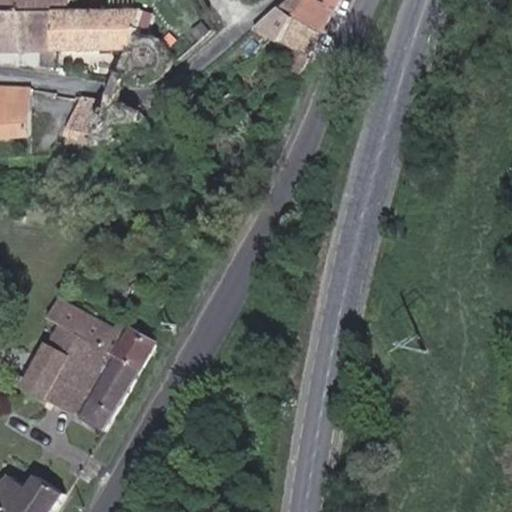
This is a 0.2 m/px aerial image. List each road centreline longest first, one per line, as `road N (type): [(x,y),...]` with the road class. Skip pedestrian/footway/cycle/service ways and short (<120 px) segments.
road 1 (residential): [(377,0),(268,235),(107,511)]
road 2 (secondary): [(317,511),(381,182),(440,0)]
